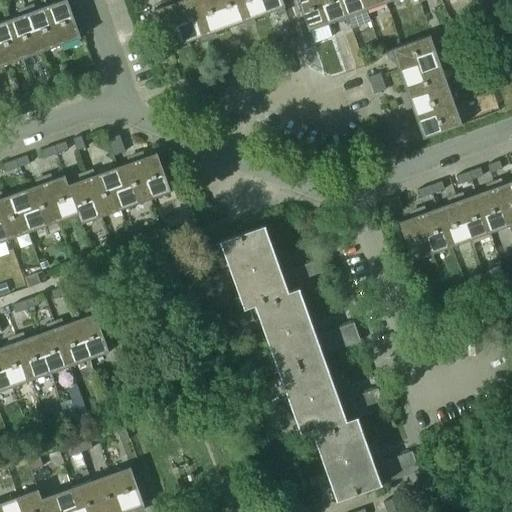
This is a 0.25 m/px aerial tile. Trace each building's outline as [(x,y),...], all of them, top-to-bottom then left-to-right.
[(47,4),(61,44),(81,37),(67,0),(58,0),(47,4)] [(209,37),(194,0),(176,0),(174,1),(188,40),(199,36),(200,41),(209,37)] [(226,27),(216,0),(194,0),(209,37),(216,35),(215,31),(226,27)] [(247,23),(238,0),(216,0),(226,27),(237,23),(239,26),(247,23)] [(265,13),(259,0),(238,0),(247,23),(255,20),(254,17),(265,13)] [(283,6),(284,6),(282,0),(259,0),(265,13),(276,9),(277,13),(284,10),(283,6)] [(297,0),(308,29),(328,22),(320,0),(297,0)] [(347,15),(341,0),(320,0),(328,22),(347,15)] [(341,0),(347,15),(367,8),(363,0),(341,0)] [(363,0),(367,8),(385,2),(384,0),(363,0)] [(188,40),(174,1),(154,8),(168,48),(170,47),(171,51),(177,49),(176,45),(188,40)] [(26,8),(42,51),(61,44),(47,4),(35,8),(34,6),(26,8)] [(8,18),(22,58),(42,51),(26,8),(18,11),(19,14),(8,18)] [(0,55),(3,65),(22,58),(8,18),(0,20),(0,55)] [(393,56),(397,68),(417,61),(422,72),(441,65),(449,62),(445,50),(436,53),(429,34),(390,48),(391,49),(387,50),(390,57),(393,56)] [(404,99),(448,84),(441,65),(422,72),(417,61),(397,68),(406,90),(402,92),(404,99)] [(367,75),(370,84),(383,79),(380,71),(367,75)] [(373,93),(374,92),(386,88),(383,79),(370,84),(373,93)] [(455,103),(448,84),(404,99),(407,107),(411,106),(415,118),(455,103)] [(462,123),(455,103),(415,118),(419,129),(415,131),(418,138),(422,136),(422,137),(462,123)] [(383,120),(386,128),(399,123),(396,115),(383,120)] [(386,128),(389,136),(402,132),(399,123),(386,128)] [(77,149),(85,146),(81,134),(73,138),(77,149)] [(123,142),(120,134),(108,138),(111,146),(123,142)] [(57,153),(69,148),(66,140),(54,144),(57,153)] [(111,146),(114,155),(126,150),(123,142),(111,146)] [(54,144),(41,149),(45,157),(57,153),(54,144)] [(143,152),(135,155),(150,198),(170,190),(156,151),(145,156),(143,152)] [(27,154),(15,158),(18,166),(30,162),(27,154)] [(129,161),(117,166),(124,185),(113,188),(120,208),(150,198),(135,155),(127,157),(129,161)] [(4,163),(4,164),(7,171),(18,166),(15,158),(4,163)] [(487,163),(488,164),(491,172),(503,168),(500,159),(487,163)] [(94,170),(86,173),(101,215),(120,208),(113,188),(124,185),(117,166),(95,174),(94,170)] [(472,179),(483,174),(480,166),(468,170),(472,179)] [(457,174),(457,175),(460,183),(472,179),(468,170),(457,174)] [(67,183),(78,214),(77,214),(80,223),(101,215),(86,173),(77,176),(79,179),(68,183),(67,183)] [(50,175),(42,178),(58,221),(77,214),(78,214),(67,183),(68,183),(64,174),(52,178),(50,175)] [(36,184),(24,188),(31,208),(20,212),(28,232),(58,221),(42,178),(35,180),(36,184)] [(511,179),(503,182),(502,179),(494,182),(509,225),(511,223),(511,179)] [(433,193),(445,188),(441,180),(430,184),(433,193)] [(509,225),(494,182),(486,185),(487,188),(476,192),(490,232),(509,225)] [(418,188),(418,190),(421,197),(433,193),(430,184),(418,188)] [(1,193),(0,193),(0,215),(8,239),(28,232),(20,212),(31,208),(24,188),(2,196),(1,193)] [(464,196),(463,193),(455,196),(471,238),(490,232),(476,192),(464,196)] [(395,211),(404,207),(399,195),(390,198),(395,211)] [(471,238),(455,196),(447,198),(448,202),(437,206),(451,245),(471,238)] [(432,252),(451,245),(437,206),(426,210),(425,207),(417,209),(432,252)] [(412,260),(432,252),(417,209),(409,212),(410,215),(398,220),(412,260)] [(0,241),(8,239),(0,215),(0,241)] [(324,353),(360,340),(361,340),(354,321),(317,334),(300,288),(327,278),(319,258),(283,271),(265,223),(220,240),(244,308),(254,304),(302,437),(312,433),(336,499),(419,469),(412,450),(375,463),(358,416),(385,407),(378,386),(341,400),(324,353)] [(37,273),(25,277),(28,286),(41,282),(37,273)] [(74,281),(63,286),(66,294),(77,290),(74,281)] [(0,294),(9,291),(8,287),(6,282),(2,284),(0,284),(0,294)] [(63,286),(51,290),(54,298),(66,294),(63,286)] [(27,309),(39,304),(36,296),(24,300),(27,309)] [(24,300),(12,305),(15,313),(27,309),(24,300)] [(86,315),(74,319),(89,359),(109,352),(94,312),(93,313),(92,309),(85,312),(86,315)] [(54,323),(70,366),(89,359),(74,319),(63,323),(62,320),(54,323)] [(35,333),(50,373),(70,366),(54,323),(46,326),(47,328),(35,333)] [(24,337),(23,334),(15,337),(31,380),(50,373),(35,333),(24,337)] [(31,380),(15,337),(7,340),(8,343),(0,345),(0,354),(12,387),(31,380)] [(0,391),(12,387),(0,354),(0,391)] [(86,416),(81,402),(62,409),(67,422),(86,416)] [(126,426),(117,430),(121,442),(130,439),(126,426)] [(15,439),(29,434),(27,427),(13,432),(15,439)] [(89,440),(77,444),(81,453),(92,448),(89,440)] [(77,444),(66,448),(69,457),(81,453),(77,444)] [(11,457),(0,461),(0,469),(0,470),(13,465),(11,457)] [(40,457),(28,462),(32,470),(43,466),(40,457)] [(131,466),(109,473),(123,511),(127,511),(136,509),(137,511),(145,509),(144,506),(145,505),(131,466)] [(123,511),(109,473),(91,480),(102,511),(123,511)] [(102,511),(91,480),(71,487),(78,507),(67,511),(102,511)] [(78,507),(71,487),(42,497),(40,498),(45,511),(67,511),(78,507)] [(42,497),(38,488),(17,496),(23,511),(45,511),(40,498),(42,497)] [(23,511),(17,496),(0,502),(0,511),(23,511)] [(387,511),(390,511),(396,510),(392,498),(383,501),(387,511)]
